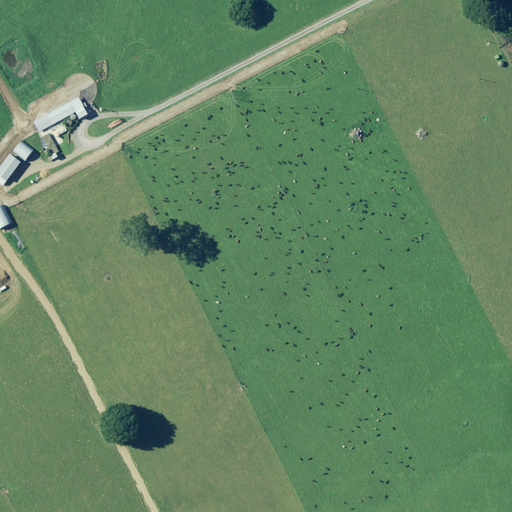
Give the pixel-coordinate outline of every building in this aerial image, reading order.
[(87,103),(84,105),(80,97),(35,122),(40,132),(77,112),(81,119),(89,115),(87,111),(90,110),(87,103)] [(77,117),(73,114),(67,124),(72,127),(77,117)] [(62,156),(50,134),(43,138),(54,159),(62,156)] [(35,151),(23,142),(15,152),(26,161),(35,151)] [(23,162),(12,154),(0,169),(0,181),(5,185),(23,162)] [(0,229),(12,223),(4,206),(0,207),(0,229)]
